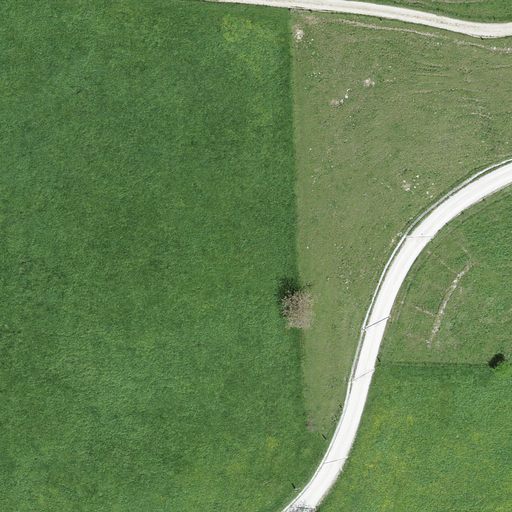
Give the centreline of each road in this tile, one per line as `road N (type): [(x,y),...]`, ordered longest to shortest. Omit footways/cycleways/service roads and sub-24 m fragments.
road 1 (track): [(350,420),(400,262),(434,219),(511,171)]
road 2 (track): [(284,0),(511,27)]
